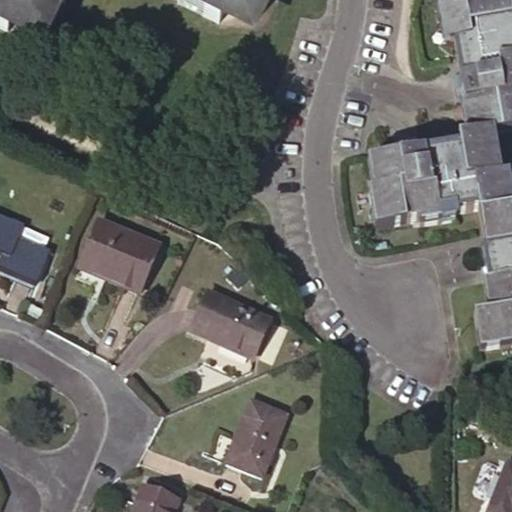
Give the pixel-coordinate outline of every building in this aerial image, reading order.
[(0,0),(0,30),(7,34),(15,18),(42,31),(55,4),(62,8),(66,0),(0,0)] [(179,0),(177,5),(219,25),(226,10),(253,23),(264,0),(179,0)] [(455,41),(465,98),(461,99),(467,134),(459,136),(460,143),(368,159),(373,190),(368,190),(374,227),(419,220),(420,225),(455,218),(454,212),(478,207),(484,243),(480,244),(487,278),(481,279),(487,309),(472,312),(479,346),(511,341),(511,211),(511,208),(511,207),(511,192),(509,173),(501,174),(495,132),(511,129),(511,0),(442,0),(438,1),(445,42),(455,41)] [(0,274),(32,289),(47,256),(10,239),(15,228),(0,221),(0,261),(1,262),(0,263),(0,274)] [(139,295),(158,249),(98,224),(79,271),(139,295)] [(254,359),(270,322),(207,295),(190,334),(209,342),(210,340),(254,359)] [(262,481),(287,418),(250,404),(225,466),(262,481)] [(511,464),(507,463),(486,511),(509,511),(511,508),(511,507),(511,464)] [(173,511),(177,503),(143,489),(133,511),(173,511)]
